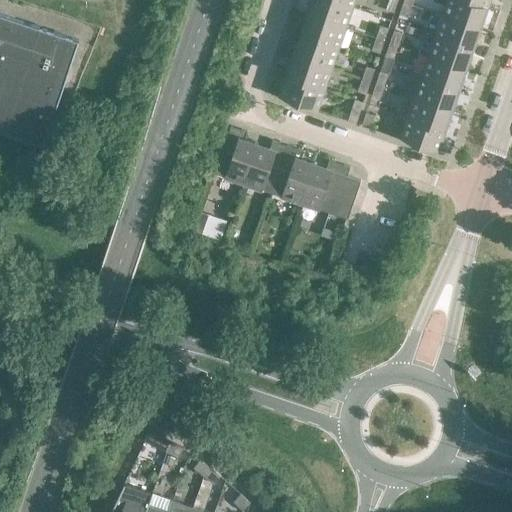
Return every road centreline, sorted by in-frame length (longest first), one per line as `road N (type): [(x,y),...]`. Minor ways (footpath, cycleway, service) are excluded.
road 1 (residential): [(464,184),(262,118),(250,101),(284,0)]
road 2 (residential): [(439,392),(445,351),(498,195)]
road 3 (residential): [(464,184),(394,371)]
road 4 (secondary): [(189,355),(0,291)]
road 5 (secondary): [(189,355),(218,379),(346,431)]
road 6 (secondary): [(355,393),(327,391),(226,354),(189,355)]
road 7 (residential): [(511,50),(464,184)]
